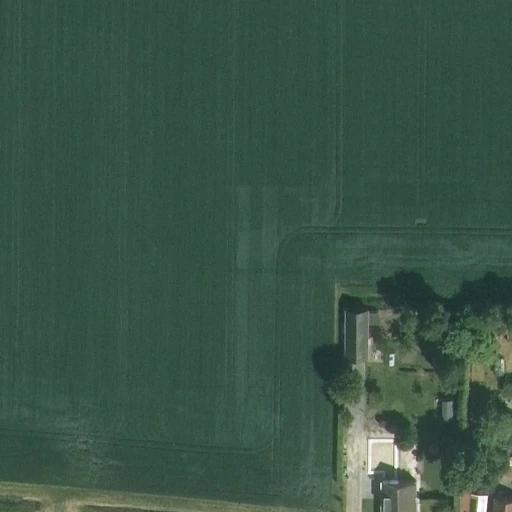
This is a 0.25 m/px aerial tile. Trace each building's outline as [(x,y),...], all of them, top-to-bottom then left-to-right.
[(368,356),(368,307),(345,307),(345,355),(368,356)] [(378,310),(368,310),(368,322),(373,322),(378,322),(378,310)] [(464,422),(463,434),(472,434),(472,422),(464,422)] [(398,441),(368,441),(368,474),(381,474),(380,511),(414,511),(415,480),(398,480),(398,441)] [(511,460),(500,460),(500,476),(511,476),(511,460)] [(461,478),(460,493),(467,493),(467,492),(470,492),(472,479),(461,478)] [(484,511),(486,493),(470,492),(467,492),(467,493),(465,511),(484,511)] [(511,511),(511,495),(495,494),(493,511),(511,511)]
